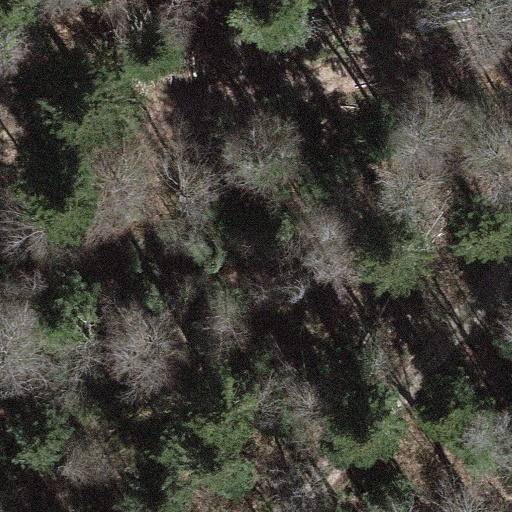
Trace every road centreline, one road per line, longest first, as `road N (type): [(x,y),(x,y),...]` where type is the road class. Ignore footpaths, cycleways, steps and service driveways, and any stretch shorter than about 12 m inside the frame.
road 1 (track): [(511,21),(215,99),(62,117),(0,113)]
road 2 (track): [(285,511),(511,241)]
